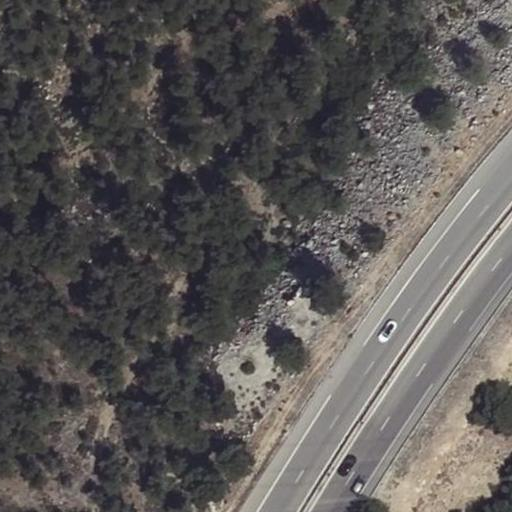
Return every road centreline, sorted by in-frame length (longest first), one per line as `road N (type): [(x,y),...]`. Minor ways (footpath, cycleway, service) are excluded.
road 1 (trunk): [(511,170),(413,297),(274,511)]
road 2 (trunk): [(333,511),(511,246)]
